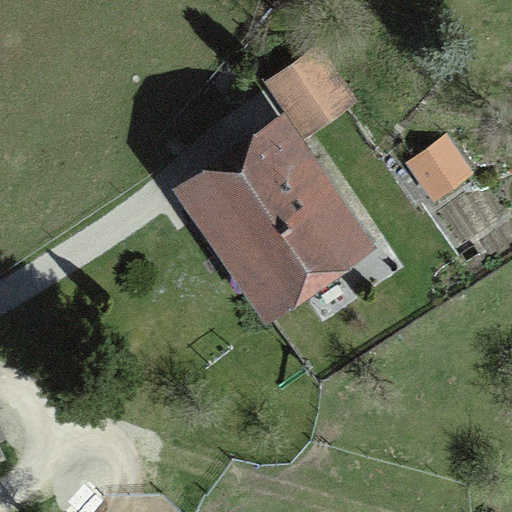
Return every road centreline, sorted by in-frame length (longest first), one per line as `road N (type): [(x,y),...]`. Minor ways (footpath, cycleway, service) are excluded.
road 1 (track): [(326,511),(0,403)]
road 2 (track): [(127,223),(0,303)]
